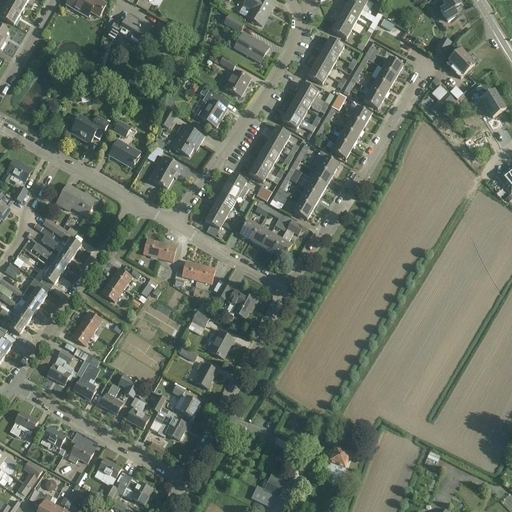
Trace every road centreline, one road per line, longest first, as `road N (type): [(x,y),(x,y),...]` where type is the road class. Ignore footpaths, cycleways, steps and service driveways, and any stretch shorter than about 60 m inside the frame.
road 1 (unclassified): [(329,425),(486,168),(511,143)]
road 2 (residential): [(289,291),(426,65),(402,45)]
road 3 (residential): [(174,224),(294,44),(289,0)]
road 4 (residential): [(12,382),(136,203)]
road 5 (residential): [(185,480),(289,291)]
road 6 (residential): [(185,480),(12,382)]
road 7 (residential): [(289,291),(174,224)]
road 8 (residential): [(0,266),(59,157)]
